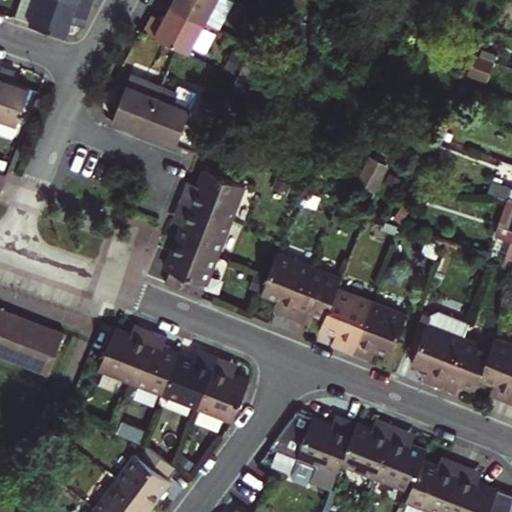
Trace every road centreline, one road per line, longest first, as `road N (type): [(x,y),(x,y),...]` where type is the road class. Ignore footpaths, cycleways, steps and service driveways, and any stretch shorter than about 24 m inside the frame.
road 1 (residential): [(304,360),(9,249),(57,126)]
road 2 (residential): [(511,440),(304,360)]
road 3 (residential): [(304,360),(189,511)]
road 4 (residential): [(148,208),(165,164),(57,126)]
